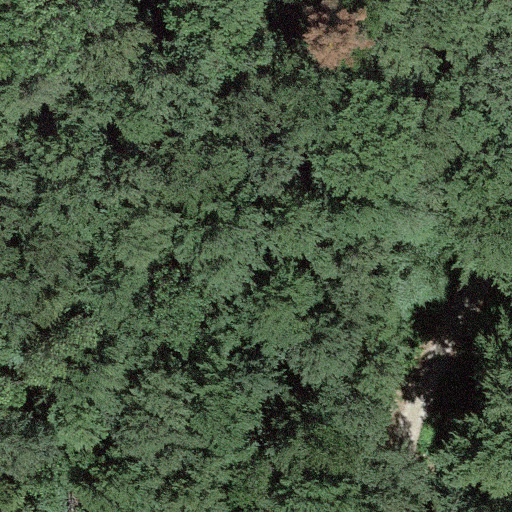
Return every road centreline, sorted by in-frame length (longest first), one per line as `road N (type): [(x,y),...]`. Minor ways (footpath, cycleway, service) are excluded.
road 1 (track): [(455,312),(247,426),(182,511)]
road 2 (track): [(379,511),(455,312),(511,241)]
